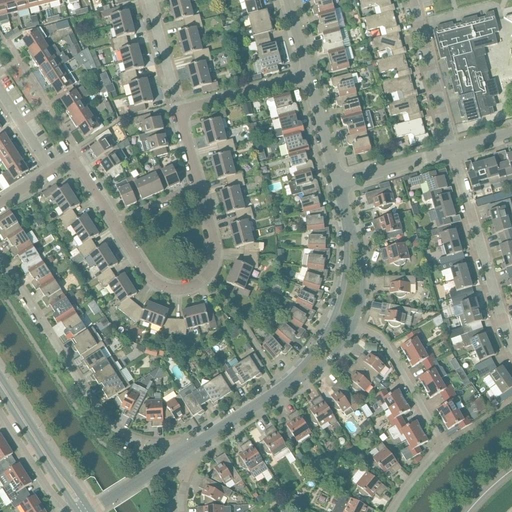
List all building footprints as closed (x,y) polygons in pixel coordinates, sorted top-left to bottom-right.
[(0,0),(0,23),(9,21),(7,15),(3,0),(0,0)] [(3,0),(7,15),(18,12),(14,0),(3,0)] [(14,0),(18,12),(28,9),(25,0),(14,0)] [(25,0),(28,9),(39,7),(36,0),(25,0)] [(169,0),(172,10),(190,6),(188,0),(169,0)] [(243,0),(246,10),(261,6),(259,0),(243,0)] [(334,10),(331,0),(313,0),(315,6),(314,6),(313,7),(312,8),(312,9),(312,10),(314,15),(313,15),(314,16),(318,15),(317,15),(334,10)] [(359,0),(362,10),(374,6),(376,15),(381,14),(381,15),(393,11),(389,0),(359,0)] [(186,19),(188,24),(201,21),(199,15),(193,17),(190,6),(172,10),(175,22),(186,19)] [(261,6),(246,10),(251,26),(270,21),(269,16),(270,15),(270,14),(270,13),(270,10),(262,12),(261,6)] [(120,14),(118,8),(103,12),(104,18),(111,17),(114,28),(132,23),(128,11),(120,14)] [(317,28),(317,29),(319,34),(318,34),(319,35),(323,34),(339,29),(334,10),(317,15),(318,15),(320,25),(319,25),(318,26),(317,27),(317,28)] [(376,15),(365,19),(368,31),(382,27),(385,29),(387,36),(398,33),(393,11),(381,15),(381,14),(376,15)] [(433,31),(440,59),(446,58),(447,61),(446,62),(448,70),(451,69),(453,78),(451,79),(455,94),(457,93),(460,102),(457,103),(461,118),(464,118),(465,122),(490,116),(490,115),(493,114),(491,107),(495,106),(492,97),(499,95),(494,79),(488,81),(486,73),(488,72),(481,49),(497,44),(494,33),(499,32),(493,12),(485,14),(486,17),(477,19),(477,16),(461,20),(462,23),(453,26),(452,23),(437,27),(438,30),(433,31)] [(511,15),(504,18),(503,18),(511,23),(511,15)] [(67,21),(55,24),(57,31),(63,29),(62,25),(68,23),(67,21)] [(178,33),(181,44),(199,40),(196,29),(203,27),(201,21),(188,24),(189,30),(178,33)] [(247,33),(246,34),(248,40),(250,41),(254,40),(255,43),(270,39),(268,33),(275,31),(274,28),(274,27),(273,27),(273,26),(272,26),(271,26),(270,21),(251,26),(252,32),(247,33)] [(135,34),(132,23),(114,28),(116,38),(110,40),(112,46),(128,42),(126,36),(135,34)] [(25,38),(22,40),(28,49),(43,40),(47,37),(41,28),(24,32),(22,33),(25,38)] [(344,49),(339,29),(323,34),(325,44),(324,44),(323,45),(323,46),(322,46),(322,47),(322,48),(324,54),(328,53),(344,49)] [(6,41),(14,35),(12,32),(4,37),(6,41)] [(382,37),(370,40),(373,51),(374,52),(385,49),(388,58),(388,59),(392,57),(404,54),(402,49),(398,33),(387,36),(382,37)] [(255,43),(247,45),(249,52),(257,50),(259,59),(279,54),(277,49),(278,49),(278,48),(279,48),(279,47),(279,46),(278,43),(271,45),(270,39),(255,43)] [(29,51),(27,52),(32,60),(49,49),(43,40),(28,49),(29,51)] [(197,58),(210,55),(208,49),(202,50),(199,40),(181,44),(184,56),(195,53),(197,58)] [(128,42),(112,46),(113,52),(120,51),(123,62),(141,57),(138,45),(129,48),(128,42)] [(49,49),(32,60),(37,67),(39,66),(40,68),(60,54),(55,45),(49,49)] [(327,67),(329,73),(329,74),(349,68),(344,49),(328,53),(330,63),(329,63),(329,64),(328,64),(328,65),(327,66),(327,67)] [(41,69),(39,70),(44,78),(60,67),(65,64),(70,61),(67,57),(66,58),(63,53),(60,54),(40,68),(41,69)] [(279,54),(259,59),(264,76),(266,76),(279,72),(277,66),(284,64),(283,61),(283,60),(282,60),(282,59),(281,59),(280,59),(279,54)] [(388,58),(376,62),(379,74),(391,71),(393,80),(410,76),(404,54),(392,57),(388,59),(388,58)] [(187,67),(190,78),(208,74),(205,63),(212,61),(210,55),(197,58),(198,64),(187,67)] [(144,68),(141,57),(123,62),(126,72),(119,74),(121,80),(137,76),(135,71),(144,68)] [(92,58),(88,60),(88,61),(93,71),(97,70),(96,69),(92,58)] [(60,67),(44,78),(49,86),(51,84),(52,86),(66,76),(70,73),(65,64),(60,67)] [(66,76),(52,86),(58,95),(72,86),(77,83),(70,73),(66,76)] [(211,84),(208,74),(190,78),(193,90),(204,87),(206,92),(219,89),(217,83),(211,84)] [(351,74),(330,79),(331,80),(332,86),(333,87),(334,88),(335,88),(336,88),(337,88),(339,98),(356,93),(351,74)] [(132,96),(150,91),(147,79),(138,82),(137,76),(121,80),(122,86),(129,85),(132,96)] [(393,80),(382,83),(384,93),(385,95),(397,92),(400,91),(402,93),(404,100),(415,97),(414,92),(410,76),(393,80)] [(108,78),(102,81),(104,85),(105,86),(111,84),(110,83),(108,78)] [(76,91),(61,100),(67,110),(82,100),(89,96),(82,87),(76,91)] [(153,102),(150,91),(132,96),(135,106),(128,108),(130,114),(146,110),(144,104),(153,102)] [(339,98),(335,99),(336,99),(337,105),(338,106),(339,107),(340,107),(341,107),(342,107),(344,117),(361,113),(356,94),(356,93),(339,98)] [(275,107),(278,118),(295,113),(299,112),(299,111),(298,112),(297,106),(296,105),(296,104),(295,104),(294,104),(293,104),(292,104),(290,94),(273,98),(270,99),(269,99),(268,100),(267,101),(267,102),(266,103),(266,104),(266,105),(267,106),(268,107),(269,107),(270,108),(271,108),(272,107),(275,107)] [(399,101),(388,104),(391,117),(402,114),(405,123),(410,122),(421,119),(420,113),(415,97),(404,100),(399,101)] [(71,120),(87,110),(82,100),(67,110),(68,111),(66,112),(71,120)] [(243,104),(246,117),(253,115),(249,102),(243,104)] [(78,127),(79,128),(93,119),(87,110),(71,120),(76,128),(78,127)] [(344,117),(340,118),(341,119),(341,118),(342,124),(343,125),(343,126),(344,126),(345,126),(346,126),(347,126),(349,136),(350,136),(366,132),(374,130),(369,111),(361,113),(344,117)] [(202,124),(205,135),(223,130),(220,119),(227,118),(225,112),(212,115),(214,121),(202,124)] [(298,123),(297,123),(295,113),(278,118),(281,130),(276,132),(277,138),(283,136),(287,135),(300,132),(304,131),(303,131),(302,125),(302,124),(301,124),(301,123),(300,123),(299,123),(298,123)] [(147,115),(134,119),(136,125),(142,123),(145,134),(152,133),(163,130),(160,118),(148,121),(147,115)] [(85,137),(94,131),(95,133),(104,128),(102,124),(98,126),(93,119),(79,128),(85,137)] [(405,123),(393,126),(397,138),(408,135),(411,146),(416,145),(416,143),(427,140),(421,119),(410,122),(405,123)] [(256,123),(248,126),(251,137),(259,135),(256,123)] [(112,135),(108,130),(97,137),(100,142),(90,149),(97,159),(107,153),(107,152),(112,149),(106,139),(112,135)] [(220,143),(221,149),(234,146),(233,140),(226,141),(223,130),(205,135),(208,146),(220,143)] [(287,135),(283,136),(287,149),(288,155),(292,154),(292,155),(305,151),(305,152),(309,150),(307,144),(307,143),(306,143),(306,142),(305,142),(304,142),(303,142),(300,132),(287,135)] [(349,136),(346,137),(346,138),(347,143),(348,143),(348,144),(348,145),(349,145),(350,146),(351,146),(352,145),(355,156),(371,151),(366,132),(350,136),(349,136)] [(145,134),(138,136),(140,143),(141,142),(144,153),(150,152),(152,151),(154,158),(167,154),(166,148),(168,147),(165,135),(161,136),(153,138),(152,133),(145,134)] [(5,134),(0,136),(0,150),(11,143),(5,134)] [(11,143),(0,150),(0,158),(2,162),(18,151),(13,144),(12,145),(11,143)] [(118,145),(112,149),(107,152),(107,153),(110,157),(100,164),(107,174),(109,173),(112,178),(124,171),(120,166),(126,162),(120,152),(122,151),(118,145)] [(211,158),(214,169),(232,164),(229,153),(236,152),(234,146),(221,149),(223,155),(211,158)] [(18,151),(2,162),(8,171),(22,162),(22,160),(23,159),(18,151)] [(292,155),(292,154),(288,155),(292,168),(296,167),(297,173),(297,174),(310,170),(310,171),(314,170),(314,169),(312,163),(312,162),(311,162),(310,161),(309,161),(308,161),(305,152),(305,151),(292,155)] [(509,162),(502,164),(506,177),(511,175),(511,153),(507,155),(509,162)] [(494,159),(483,162),(488,179),(490,185),(501,182),(500,179),(506,177),(502,164),(496,166),(494,159)] [(8,171),(2,175),(9,187),(25,177),(23,174),(28,171),(22,162),(8,171)] [(474,172),(468,174),(473,193),(481,191),(480,187),(490,184),(488,179),(483,162),(472,166),(474,172)] [(229,177),(230,183),(243,180),(242,173),(235,175),(232,164),(214,169),(217,180),(229,177)] [(155,174),(145,179),(153,196),(163,191),(158,180),(164,177),(161,171),(162,171),(159,165),(153,168),(155,174)] [(162,171),(161,171),(164,177),(169,189),(180,184),(172,167),(162,171)] [(295,182),(289,184),(292,196),(302,193),(319,188),(317,183),(317,182),(316,181),(315,180),(314,180),(313,180),(310,171),(310,170),(297,174),(297,173),(293,175),(295,182)] [(427,183),(430,193),(440,190),(447,188),(443,177),(437,179),(435,172),(409,180),(411,187),(424,183),(424,184),(427,183)] [(132,177),(126,179),(126,180),(129,186),(131,192),(132,192),(134,197),(139,195),(140,197),(142,200),(153,196),(145,179),(139,181),(138,179),(136,178),(133,180),(132,177)] [(126,180),(115,185),(118,191),(125,208),(136,203),(134,197),(132,192),(131,192),(129,186),(126,180)] [(220,192),(223,203),(241,198),(238,187),(245,186),(243,180),(230,183),(232,189),(220,192)] [(389,182),(379,185),(380,190),(390,187),(389,182)] [(42,194),(46,200),(51,196),(58,206),(73,196),(67,186),(60,190),(56,185),(54,187),(42,194)] [(380,190),(365,194),(368,206),(374,204),(375,209),(378,208),(379,209),(381,210),(383,211),(385,211),(387,210),(388,209),(390,208),(391,206),(391,205),(394,204),(390,187),(380,190)] [(319,189),(319,188),(302,193),(304,199),(300,200),(304,213),(309,212),(320,209),(320,208),(318,199),(319,198),(320,198),(320,197),(320,196),(321,196),(321,195),(320,194),(319,189)] [(430,193),(423,195),(425,202),(429,201),(432,200),(435,211),(452,205),(449,194),(442,196),(440,190),(430,193)] [(503,199),(511,196),(511,195),(510,190),(502,192),(503,199)] [(73,196),(58,206),(64,215),(58,219),(61,224),(73,217),(70,212),(80,206),(73,196)] [(238,211),(239,217),(252,213),(251,207),(244,209),(241,198),(223,203),(226,214),(238,211)] [(491,211),(486,213),(487,217),(491,217),(492,223),(508,219),(511,217),(511,207),(510,200),(490,205),(491,211)] [(437,229),(450,225),(448,219),(455,217),(452,205),(435,211),(438,221),(435,221),(437,229)] [(304,213),(299,214),(300,215),(300,216),(301,217),(302,218),(303,218),(303,219),(304,219),(305,219),(307,231),(312,231),(312,230),(324,229),(323,219),(324,219),(325,219),(325,218),(326,218),(326,217),(326,216),(326,215),(324,208),(325,208),(324,207),(320,208),(320,209),(309,212),(304,213)] [(0,218),(0,227),(2,230),(1,231),(0,232),(0,234),(0,235),(3,240),(4,241),(7,239),(21,229),(11,212),(0,218)] [(229,226),(232,237),(250,232),(247,221),(254,219),(252,213),(239,217),(241,222),(229,226)] [(397,214),(372,221),(375,233),(381,231),(382,236),(385,235),(386,239),(403,235),(397,214)] [(73,217),(61,224),(65,229),(70,226),(77,235),(92,225),(86,215),(76,221),(73,217)] [(494,230),(491,231),(493,235),(498,234),(500,240),(511,236),(511,217),(508,219),(492,223),(494,230)] [(92,225),(77,235),(83,245),(77,248),(81,254),(92,246),(89,241),(99,235),(92,225)] [(451,227),(439,231),(441,234),(440,235),(443,246),(458,241),(456,235),(459,234),(458,229),(452,231),(451,227)] [(328,228),(324,229),(312,230),(312,231),(312,236),(308,236),(308,250),(313,250),(325,250),(326,240),(327,240),(327,239),(328,239),(329,238),(329,237),(328,229),(329,229),(328,228)] [(17,255),(32,246),(21,229),(7,239),(12,247),(11,248),(11,249),(10,249),(10,250),(10,251),(11,251),(11,252),(14,257),(14,258),(18,255),(17,255)] [(247,245),(246,256),(258,256),(259,244),(253,244),(250,232),(232,237),(235,248),(247,245)] [(502,245),(496,247),(498,252),(501,251),(503,257),(511,254),(511,236),(500,240),(502,245)] [(444,258),(439,259),(441,265),(457,261),(455,255),(465,252),(463,247),(460,248),(458,241),(443,246),(447,257),(444,258)] [(405,243),(380,250),(383,262),(389,260),(390,265),(393,264),(394,265),(396,266),(398,266),(400,266),(401,266),(403,265),(405,264),(405,262),(406,260),(409,259),(405,243)] [(92,246),(81,254),(84,259),(90,255),(96,265),(111,255),(105,245),(95,251),(92,246)] [(28,272),(43,263),(32,246),(17,255),(18,255),(23,264),(22,264),(22,265),(21,265),(21,266),(21,267),(21,268),(22,269),(25,273),(24,274),(25,274),(28,272)] [(313,250),(312,255),(308,255),(306,268),(312,269),(323,271),(323,270),(325,260),(326,261),(327,261),(328,260),(329,260),(329,259),(329,258),(330,250),(325,250),(313,250)] [(505,264),(501,265),(503,270),(506,269),(508,274),(511,273),(511,254),(503,257),(505,264)] [(111,255),(96,265),(102,274),(96,278),(100,283),(111,276),(108,271),(118,265),(111,255)] [(235,261),(231,272),(248,279),(252,268),(258,269),(258,256),(246,256),(246,266),(235,261)] [(74,258),(70,261),(74,268),(78,265),(74,258)] [(457,261),(441,265),(443,272),(448,270),(450,269),(453,280),(469,276),(467,269),(470,268),(468,264),(459,267),(457,261)] [(39,288),(54,279),(43,263),(28,272),(34,280),(33,281),(32,282),(32,283),(32,284),(32,285),(36,291),(39,289),(39,288)] [(328,271),(323,270),(323,271),(312,269),(310,274),(306,273),(302,286),(307,288),(307,287),(319,291),(322,281),(323,281),(324,281),(325,281),(326,281),(326,280),(326,279),(327,272),(328,272),(328,271)] [(248,279),(231,272),(226,283),(237,288),(235,293),(248,298),(250,292),(244,290),(248,279)] [(111,276),(100,283),(103,289),(109,285),(115,295),(130,284),(124,274),(114,281),(111,276)] [(455,287),(449,292),(451,300),(470,294),(473,293),(472,287),(475,286),(473,282),(470,282),(469,276),(453,280),(455,287)] [(415,277),(384,277),(384,289),(390,289),(390,294),(393,294),(394,295),(395,296),(397,297),(399,298),(401,298),(402,297),(404,296),(405,295),(406,294),(410,294),(410,284),(416,284),(415,277)] [(50,305),(64,296),(54,279),(39,288),(39,289),(44,297),(43,298),(43,299),(42,300),(42,301),(43,301),(43,302),(46,307),(46,308),(50,305)] [(130,284),(115,295),(121,304),(117,309),(127,316),(134,307),(127,301),(137,294),(130,284)] [(301,291),(295,303),(300,306),(300,305),(311,310),(316,301),(317,302),(318,302),(319,302),(319,301),(320,301),(320,300),(321,300),(323,293),(323,292),(319,291),(307,287),(307,288),(305,293),(301,291)] [(470,294),(451,300),(453,306),(460,304),(463,315),(479,310),(477,304),(480,303),(478,298),(475,299),(473,293),(470,294)] [(60,322),(75,312),(64,296),(50,305),(55,314),(54,314),(54,315),(53,315),(53,316),(53,317),(53,318),(54,319),(57,323),(57,324),(60,322)] [(134,307),(127,316),(136,324),(140,320),(151,324),(158,307),(147,302),(142,314),(134,307)] [(382,303),(379,316),(385,317),(384,321),(388,322),(388,323),(389,325),(391,326),(393,327),(394,327),(396,327),(398,327),(400,326),(401,324),(404,325),(406,316),(410,317),(410,312),(417,314),(418,310),(382,303)] [(315,312),(311,310),(300,305),(300,306),(297,310),(294,308),(286,319),(291,322),(301,329),(301,328),(307,320),(308,321),(309,321),(310,321),(311,321),(311,320),(312,320),(315,313),(315,312)] [(204,306),(193,309),(197,327),(198,327),(205,325),(208,324),(210,330),(216,329),(213,316),(212,313),(207,314),(204,306)] [(158,307),(151,324),(162,328),(161,334),(174,335),(174,323),(164,322),(169,311),(158,307)] [(64,335),(67,340),(68,341),(86,329),(78,318),(83,315),(80,309),(75,312),(60,322),(66,330),(65,331),(64,332),(64,333),(64,334),(64,335)] [(174,323),(174,335),(186,335),(186,330),(197,327),(193,309),(181,312),(184,323),(174,323)] [(462,327),(448,333),(451,340),(461,336),(474,331),(478,330),(476,323),(485,321),(484,316),(481,317),(479,310),(463,315),(459,316),(462,327)] [(443,324),(440,315),(433,319),(438,327),(443,324)] [(305,331),(301,328),(301,329),(291,322),(287,327),(284,324),(275,334),(279,338),(280,337),(289,345),(295,337),(296,338),(297,339),(298,339),(299,339),(300,338),(304,331),(305,331)] [(92,328),(72,341),(75,346),(72,348),(74,351),(74,352),(75,352),(76,352),(77,352),(80,356),(102,342),(96,334),(92,328)] [(410,342),(401,347),(406,357),(422,348),(419,343),(424,340),(418,330),(407,336),(410,342)] [(474,331),(461,336),(462,341),(465,348),(472,345),(475,351),(489,345),(487,339),(489,338),(487,333),(485,334),(477,337),(474,331)] [(292,348),(289,345),(280,337),(279,338),(275,341),(272,338),(262,347),(274,360),(282,353),(282,354),(283,354),(284,355),(285,355),(286,354),(291,348),(292,348)] [(102,342),(80,356),(80,357),(81,356),(85,361),(81,363),(83,366),(84,367),(85,367),(86,367),(86,366),(89,371),(111,357),(106,360),(101,351),(106,348),(102,342)] [(489,345),(475,351),(479,362),(497,355),(495,350),(492,351),(489,345)] [(422,348),(406,357),(412,368),(422,362),(425,367),(436,361),(430,351),(425,354),(422,348)] [(255,354),(240,364),(251,380),(255,377),(255,378),(256,378),(256,379),(257,379),(258,379),(258,378),(259,378),(261,377),(257,370),(263,367),(255,354)] [(355,363),(375,379),(377,377),(385,367),(383,364),(383,363),(383,361),(382,359),(381,357),(379,356),(378,356),(376,355),(374,355),(372,356),(370,354),(367,357),(362,354),(355,363)] [(111,357),(89,371),(90,371),(94,375),(90,378),(92,380),(92,381),(93,381),(94,381),(95,381),(96,381),(99,386),(121,371),(120,371),(115,374),(110,366),(115,363),(111,357)] [(231,369),(225,373),(234,386),(239,382),(243,389),(245,387),(246,387),(246,386),(246,385),(247,385),(247,384),(246,384),(246,383),(251,380),(240,364),(239,364),(235,359),(228,364),(231,369)] [(428,373),(418,378),(424,389),(440,379),(447,376),(443,370),(442,368),(439,367),(436,361),(425,367),(428,373)] [(355,363),(347,373),(352,376),(349,380),(352,382),(351,384),(351,386),(352,387),(353,389),(355,390),(356,391),(358,391),(360,391),(362,390),(365,392),(375,379),(355,363)] [(495,385),(509,376),(505,371),(507,369),(504,365),(489,376),(495,385)] [(161,367),(149,374),(154,379),(155,378),(161,367)] [(460,369),(456,371),(461,380),(465,386),(470,383),(466,377),(461,368),(460,369)] [(121,371),(99,386),(100,385),(103,390),(100,392),(101,395),(102,395),(102,396),(103,396),(104,396),(105,396),(108,400),(130,386),(121,371)] [(225,373),(211,382),(222,399),(226,396),(227,396),(227,397),(228,397),(229,397),(230,397),(233,395),(229,389),(234,386),(225,373)] [(511,381),(509,376),(495,385),(502,395),(511,388),(511,381)] [(440,379),(424,389),(430,399),(440,393),(443,399),(454,392),(448,383),(443,385),(440,379)] [(198,381),(192,384),(197,391),(205,404),(210,401),(214,407),(217,405),(217,404),(218,404),(218,403),(218,402),(217,402),(222,399),(211,382),(202,388),(198,381)] [(340,382),(331,389),(334,394),(331,397),(333,400),(332,401),(332,403),(332,405),(332,407),(334,408),(335,409),(337,410),(339,410),(340,410),(343,413),(347,418),(354,413),(350,407),(356,403),(340,382)] [(192,384),(178,393),(179,395),(193,417),(198,414),(198,415),(199,415),(199,416),(200,416),(200,415),(201,415),(204,413),(200,407),(205,404),(197,391),(192,384)] [(133,420),(146,395),(139,391),(138,394),(130,389),(129,392),(127,391),(126,391),(117,397),(122,404),(121,407),(125,410),(123,415),(133,420)] [(385,390),(374,397),(380,406),(385,404),(388,409),(404,400),(398,390),(389,396),(385,390)] [(446,404),(436,410),(442,420),(458,411),(455,405),(459,402),(454,392),(443,399),(446,404)] [(165,408),(165,419),(174,419),(176,421),(181,418),(184,423),(193,417),(179,395),(165,404),(167,407),(165,408)] [(338,423),(320,396),(310,403),(313,408),(309,410),(311,413),(310,415),(310,417),(310,418),(311,420),(312,422),(313,423),(315,424),(317,424),(318,424),(320,427),(328,422),(331,427),(338,423)] [(392,415),(387,418),(393,428),(403,421),(400,416),(410,410),(404,400),(388,409),(392,415)] [(163,427),(162,401),(145,402),(145,405),(143,405),(138,414),(146,418),(146,422),(152,421),(152,427),(163,427)] [(478,408),(481,412),(489,408),(486,403),(478,408)] [(366,405),(360,408),(363,413),(369,410),(366,405)] [(311,433),(297,411),(286,418),(290,423),(286,425),(288,428),(287,430),(286,432),(287,434),(287,435),(288,437),(290,438),(291,439),(293,440),(295,439),(297,442),(311,433)] [(458,411),(442,420),(448,430),(458,424),(461,430),(472,424),(466,414),(461,416),(458,411)] [(390,429),(388,430),(394,440),(396,439),(403,435),(406,441),(422,432),(416,421),(406,427),(403,421),(393,428),(390,429)] [(366,423),(360,428),(363,432),(369,427),(366,423)] [(290,453),(287,448),(273,426),(263,433),(266,438),(262,441),(264,443),(263,445),(263,447),(263,449),(264,451),(265,452),(266,453),(268,454),(270,455),(271,455),(276,462),(290,453)] [(410,446),(400,452),(406,462),(421,453),(418,447),(428,442),(422,432),(406,441),(410,446)] [(268,470),(250,441),(239,448),(243,453),(239,456),(241,459),(240,460),(239,462),(239,464),(240,466),(241,467),(242,469),(244,469),(246,470),(248,470),(254,479),(268,470)] [(379,453),(372,458),(374,461),(374,463),(373,465),(374,467),(374,468),(375,470),(377,471),(379,472),(381,472),(382,471),(385,474),(388,471),(392,476),(401,468),(388,451),(382,443),(376,448),(379,453)] [(6,444),(0,448),(0,469),(6,465),(3,460),(13,454),(9,449),(10,448),(8,444),(7,445),(6,444)] [(215,471),(211,479),(221,484),(223,482),(224,485),(232,480),(235,485),(242,481),(224,454),(214,461),(217,466),(214,468),(215,471)] [(6,465),(0,469),(0,481),(4,488),(10,483),(25,474),(25,473),(26,473),(20,464),(19,465),(19,464),(17,465),(9,470),(6,465)] [(367,472),(356,485),(358,487),(358,489),(358,491),(359,493),(360,494),(361,495),(363,496),(365,496),(367,496),(369,496),(371,498),(374,494),(379,498),(387,489),(367,472)] [(4,488),(2,489),(8,499),(11,504),(23,496),(20,491),(32,484),(28,479),(29,478),(27,474),(26,474),(25,474),(10,483),(4,488)] [(204,477),(198,488),(203,491),(201,495),(204,496),(204,505),(215,505),(215,504),(216,502),(219,504),(223,496),(228,498),(232,492),(204,477)] [(337,502),(332,511),(372,511),(374,510),(345,496),(338,493),(334,500),(337,502)] [(294,494),(288,499),(296,502),(299,497),(294,494)] [(23,496),(11,504),(14,509),(20,505),(24,511),(30,511),(41,506),(38,501),(39,500),(36,496),(35,497),(34,496),(31,498),(26,501),(23,496)]
